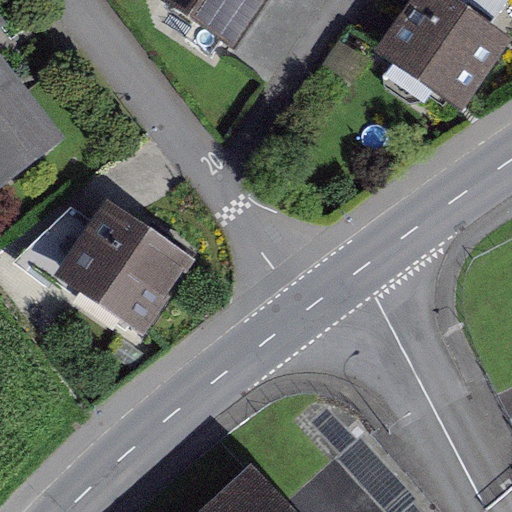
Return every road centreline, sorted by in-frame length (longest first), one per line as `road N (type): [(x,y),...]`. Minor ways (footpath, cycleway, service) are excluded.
road 1 (residential): [(303,312),(89,0)]
road 2 (tertiary): [(303,312),(126,452),(65,511)]
road 3 (tertiary): [(511,159),(303,312)]
